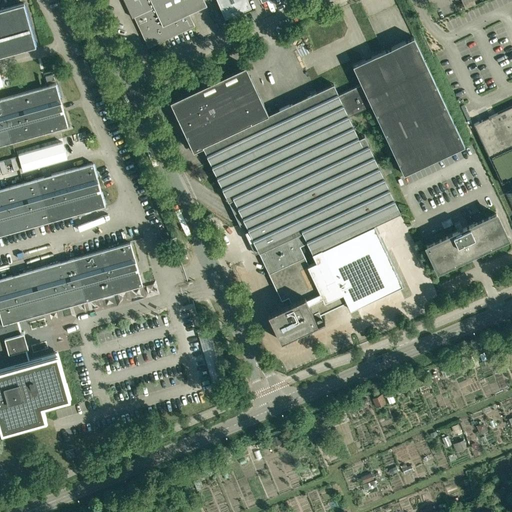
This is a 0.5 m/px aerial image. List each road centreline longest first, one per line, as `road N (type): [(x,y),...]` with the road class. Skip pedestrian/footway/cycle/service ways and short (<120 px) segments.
road 1 (unclassified): [(276,407),(128,83)]
road 2 (tertiary): [(27,511),(276,407)]
road 3 (tertiary): [(276,407),(511,307)]
road 4 (unclassified): [(128,83),(319,0)]
road 5 (unknown): [(133,211),(0,251)]
